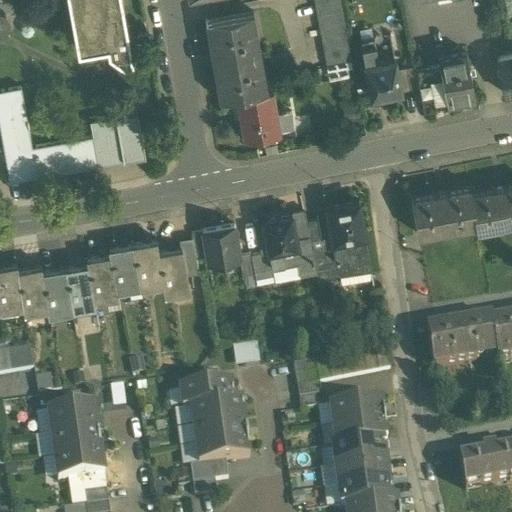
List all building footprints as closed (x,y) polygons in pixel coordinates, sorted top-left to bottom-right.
[(69,0),(79,53),(108,48),(109,54),(126,65),(135,64),(122,0),(69,0)] [(339,0),(313,0),(326,65),(352,60),(339,0)] [(253,13),(211,20),(214,36),(208,37),(216,82),(222,81),(225,97),(231,96),(267,90),(253,13)] [(374,37),(359,40),(364,63),(374,61),(372,51),(375,46),(374,37)] [(465,51),(437,57),(438,64),(415,69),(418,87),(423,109),(475,98),(465,51)] [(511,54),(497,57),(504,94),(511,92),(511,54)] [(374,61),(364,63),(371,96),(405,89),(401,67),(397,68),(394,57),(374,61)] [(414,65),(401,67),(405,89),(418,87),(415,69),(414,65)] [(94,135),(33,146),(23,87),(0,90),(0,111),(12,179),(99,164),(94,135)] [(267,90),(231,96),(239,139),(280,131),(277,114),(273,88),(267,90)] [(138,112),(91,120),(94,135),(99,164),(145,155),(138,112)] [(289,112),(277,114),(280,131),(292,130),(289,112)] [(511,183),(471,191),(470,185),(469,186),(477,229),(511,222),(511,183)] [(469,186),(411,196),(418,233),(475,223),(476,229),(477,229),(469,186)] [(358,200),(326,205),(327,213),(316,215),(317,217),(320,234),(331,232),(332,241),(365,235),(358,200)] [(303,209),(291,212),(296,233),(307,231),(305,219),(303,209)] [(291,212),(262,218),(265,232),(259,233),(262,250),(268,249),(280,247),(298,243),(296,233),(291,212)] [(331,232),(320,234),(317,217),(305,219),(307,231),(314,266),(336,262),(332,241),(331,232)] [(234,222),(202,227),(202,228),(207,254),(208,261),(239,256),(240,256),(239,253),(234,222)] [(202,228),(191,230),(192,235),(196,256),(207,254),(202,228)] [(192,235),(177,238),(179,246),(182,246),(187,274),(199,272),(196,256),(192,235)] [(365,235),(332,241),(336,262),(338,276),(371,270),(365,235)] [(156,238),(132,242),(139,286),(162,282),(163,281),(157,250),(158,250),(156,238)] [(132,242),(109,246),(110,252),(117,290),(117,289),(139,286),(132,242)] [(158,250),(157,250),(163,281),(162,282),(164,294),(189,289),(187,274),(182,246),(179,246),(158,250)] [(280,247),(268,249),(272,266),(283,264),(280,247)] [(262,250),(250,253),(254,274),(255,277),(273,274),(272,266),(268,249),(262,250)] [(250,251),(239,253),(240,256),(239,256),(243,276),(244,276),(254,274),(250,253),(250,251)] [(110,252),(87,256),(88,262),(89,262),(95,299),(118,295),(117,289),(117,290),(110,252)] [(16,261),(0,263),(0,308),(22,305),(23,305),(17,267),(16,261)] [(88,262),(64,266),(71,309),(96,305),(95,299),(89,262),(88,262)] [(336,262),(314,266),(316,279),(338,276),(336,262)] [(17,267),(23,305),(22,305),(23,311),(46,307),(47,307),(41,269),(40,263),(17,267)] [(41,269),(47,307),(46,307),(47,313),(71,309),(64,266),(41,269)] [(254,274),(244,276),(246,286),(256,284),(255,277),(254,274)] [(511,320),(490,324),(497,364),(511,361),(511,320)] [(489,321),(426,332),(432,371),(495,360),(496,364),(497,364),(490,324),(489,321)] [(231,346),(232,365),(256,364),(255,345),(231,346)] [(29,348),(18,350),(22,372),(33,370),(29,348)] [(385,349),(374,351),(378,373),(390,371),(385,349)] [(18,350),(7,352),(10,374),(22,372),(18,350)] [(373,351),(362,353),(366,375),(378,373),(374,351),(373,351)] [(7,352),(0,353),(0,375),(10,374),(7,352)] [(362,353),(350,356),(354,378),(366,375),(362,353)] [(354,378),(350,356),(338,358),(343,380),(354,378)] [(338,358),(327,360),(331,382),(343,380),(338,358)] [(326,360),(315,363),(317,373),(319,385),(331,382),(327,360),(326,360)] [(315,363),(294,366),(295,378),(317,373),(315,363)] [(217,373),(194,376),(196,388),(218,385),(217,373)] [(317,373),(295,378),(297,389),(319,385),(317,373)] [(46,375),(36,375),(37,392),(47,391),(46,375)] [(196,388),(179,390),(182,411),(190,410),(190,409),(233,403),(233,402),(230,383),(218,385),(196,388)] [(319,385),(297,389),(299,400),(321,396),(319,385)] [(299,400),(301,412),(323,408),(321,396),(299,400)] [(233,403),(190,409),(190,410),(193,428),(244,421),(241,401),(233,402),(233,403)] [(381,401),(330,408),(332,428),(384,421),(381,401)] [(94,406),(47,412),(51,436),(97,430),(94,406)] [(244,421),(193,428),(195,447),(247,440),(244,421)] [(384,421),(332,428),(335,448),(383,441),(387,441),(384,421)] [(97,430),(51,436),(54,460),(101,453),(97,430)] [(247,440),(195,447),(198,467),(225,463),(249,460),(247,440)] [(383,441),(335,448),(331,448),(334,469),(385,461),(383,441)] [(511,452),(494,456),(494,451),(482,453),(483,458),(458,463),(464,494),(466,494),(466,492),(511,482),(511,452)] [(101,453),(54,460),(57,484),(82,480),(104,477),(101,453)] [(385,461),(334,469),(337,488),(388,481),(385,461)] [(198,467),(190,468),(192,485),(214,482),(228,480),(225,463),(198,467)] [(82,480),(84,496),(106,492),(104,477),(82,480)] [(388,481),(337,488),(340,509),(345,508),(391,501),(388,481)] [(214,482),(192,485),(194,497),(216,494),(214,482)] [(106,492),(84,496),(86,507),(108,504),(106,492)] [(391,501),(345,508),(345,511),(397,511),(396,500),(391,501)]
